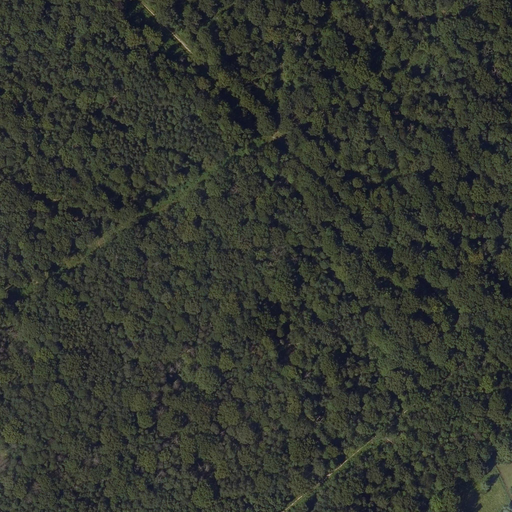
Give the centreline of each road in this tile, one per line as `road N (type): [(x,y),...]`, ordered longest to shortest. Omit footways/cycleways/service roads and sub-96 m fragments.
road 1 (track): [(279,139),(0,316)]
road 2 (track): [(279,139),(488,346),(511,326)]
road 3 (track): [(279,139),(510,0)]
road 4 (track): [(488,346),(288,511)]
road 5 (track): [(141,0),(279,139)]
